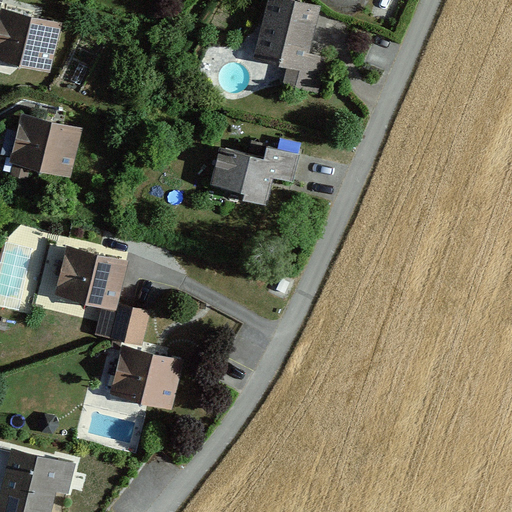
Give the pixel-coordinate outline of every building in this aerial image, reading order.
[(319,4),(298,0),(267,0),(255,56),(288,63),(283,86),(317,93),(325,57),(308,53),(319,4)] [(0,56),(50,67),(60,20),(2,7),(0,15),(0,56)] [(80,124),(22,112),(9,174),(28,178),(30,166),(70,175),(80,124)] [(265,156),(219,146),(211,184),(244,191),(243,197),(265,202),(270,175),(293,180),(298,152),(267,146),(265,156)] [(126,258),(66,245),(55,292),(104,303),(116,305),(117,302),(126,258)] [(104,303),(97,333),(142,343),(149,309),(117,302),(116,305),(104,303)] [(171,406),(182,359),(122,345),(111,391),(171,406)] [(48,511),(61,458),(12,447),(0,498),(0,511),(48,511)]
